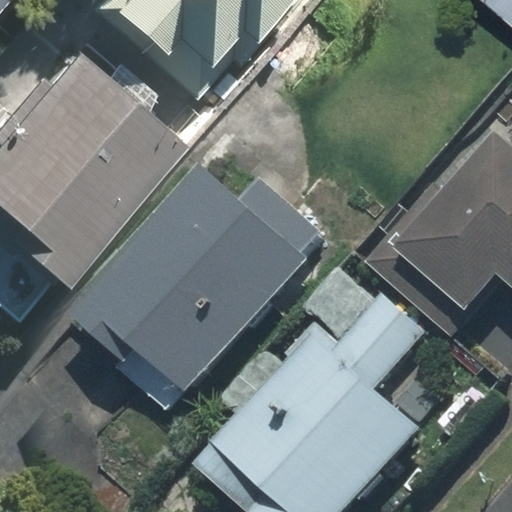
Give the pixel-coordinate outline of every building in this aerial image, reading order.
[(0,0),(0,9),(8,0),(0,0)] [(93,0),(90,3),(195,97),(282,0),(93,0)] [(348,16),(329,0),(314,0),(265,57),(292,80),(348,16)] [(73,30),(0,116),(0,253),(53,298),(194,130),(73,30)] [(449,181),(377,264),(470,344),(511,295),(511,138),(464,194),(449,181)] [(218,162),(86,315),(151,371),(162,358),(208,397),(346,238),(275,177),(258,197),(218,162)] [(371,511),(440,432),(394,392),(446,331),(399,291),(357,340),(337,323),(213,467),(265,511),(371,511)] [(480,379),(440,420),(464,444),(504,403),(480,379)]
